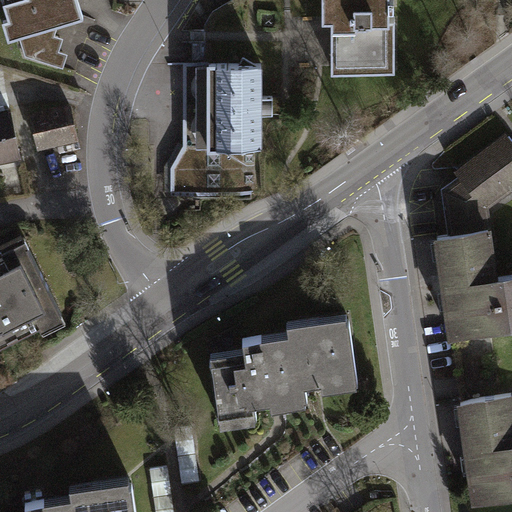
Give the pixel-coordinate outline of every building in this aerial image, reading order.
[(0,0),(0,7),(10,42),(20,39),(57,29),(88,19),(82,0),(0,0)] [(320,0),(321,24),(331,24),(331,73),(395,72),(395,23),(388,23),(388,0),(320,0)] [(262,61),(185,60),(183,155),(261,157),(262,61)] [(0,168),(20,164),(8,104),(0,105),(0,168)] [(72,104),(30,112),(38,150),(79,141),(72,104)] [(511,186),(511,133),(439,182),(445,226),(486,221),(484,208),(511,186)] [(261,157),(183,155),(176,163),(168,171),(167,194),(257,195),(261,157)] [(494,235),(433,241),(444,341),(511,333),(511,269),(498,271),(494,235)] [(35,242),(0,259),(0,343),(69,309),(35,242)] [(366,377),(363,305),(300,308),(301,327),(250,329),(250,345),(219,346),(222,417),(259,415),(258,399),(281,398),(310,396),(309,379),(366,377)] [(511,387),(465,392),(476,492),(511,487),(511,387)] [(142,511),(141,471),(78,474),(79,493),(28,495),(29,511),(0,511),(142,511)] [(155,511),(174,511),(172,475),(153,476),(155,511)]
